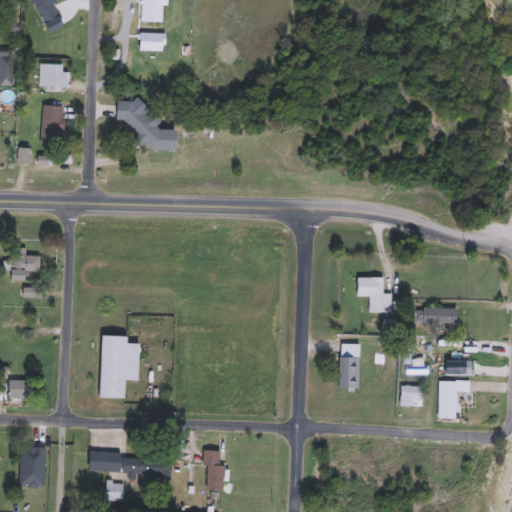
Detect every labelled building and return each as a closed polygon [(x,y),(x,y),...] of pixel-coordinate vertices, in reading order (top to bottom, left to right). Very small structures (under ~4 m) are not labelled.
[(56,8),(56,4),(70,4),(70,26),(36,26),(36,8),(56,8)] [(63,64),(63,87),(38,87),(38,64),(63,64)] [(171,66),(171,87),(137,86),(137,66),(171,66)] [(63,106),(61,145),(41,145),(43,105),(63,106)] [(145,151),(145,142),(154,142),(154,129),(174,129),(174,151),(145,151)] [(40,273),(27,273),(27,283),(11,283),(11,257),(40,257),(40,273)] [(383,278),(383,295),(390,295),(390,313),(369,313),(369,297),(356,297),(356,278),(383,278)] [(458,308),(458,326),(420,326),(420,308),(458,308)] [(126,397),(101,397),(102,337),(129,337),(129,344),(140,344),(140,381),(126,381),(126,397)] [(360,344),(360,390),(340,390),(340,344),(360,344)] [(10,380),(31,380),(31,399),(10,399),(10,380)] [(439,419),(439,380),(469,380),(469,391),(458,391),(458,419),(439,419)] [(424,406),(401,406),(401,386),(424,386),(424,406)] [(225,490),(205,490),(206,450),(220,450),(220,465),(225,465),(225,490)] [(172,457),(171,480),(130,478),(130,472),(89,471),(90,451),(122,452),(121,455),(172,457)] [(123,500),(107,500),(107,483),(123,483),(123,500)]
